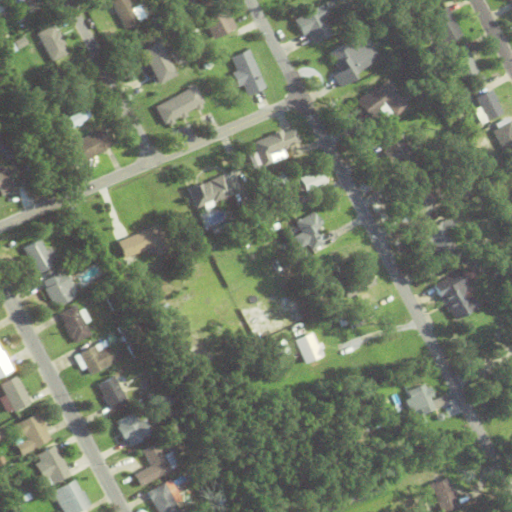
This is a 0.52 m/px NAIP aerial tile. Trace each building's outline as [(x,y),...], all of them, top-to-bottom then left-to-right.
[(28,13),(40,9),(37,0),(16,0),(19,6),(25,4),(28,13)] [(137,5),(143,19),(123,30),(108,1),(110,0),(125,0),(130,9),(137,5)] [(292,20),(321,5),(327,16),(323,18),(324,21),(324,23),(330,35),(312,44),(306,33),(300,36),(292,20)] [(444,45),(436,32),(431,34),(428,28),(433,26),(428,16),(445,7),(461,36),(444,45)] [(212,41),(235,29),(225,8),(202,20),(212,41)] [(150,21),(158,16),(162,23),(154,27),(150,21)] [(141,22),(147,20),(150,26),(145,29),(141,22)] [(55,30),(62,45),(60,46),(65,54),(49,62),(35,34),(50,26),(53,31),(55,30)] [(11,42),(21,37),(25,44),(15,49),(11,42)] [(369,51),(375,61),(350,76),(353,81),(339,89),(332,77),(338,73),(326,54),(345,42),(347,45),(352,42),(361,56),(369,51)] [(2,47),(11,43),(14,51),(6,55),(2,47)] [(137,53),(154,44),(172,78),(154,87),(137,53)] [(430,49),(439,44),(441,49),(432,54),(430,49)] [(446,53),(464,44),(471,59),(470,60),(477,74),(460,82),(446,53)] [(245,97),(240,86),(234,88),(228,74),(233,72),(227,58),(246,50),(263,89),(245,97)] [(202,66),(209,62),(211,67),(204,70),(202,66)] [(79,75),(85,85),(81,86),(86,95),(76,100),(74,96),(71,97),(64,84),(60,87),(53,74),(70,66),(76,77),(79,75)] [(474,78),(481,75),(483,81),(476,84),(474,78)] [(394,117),(390,113),(384,118),(377,109),(376,110),(383,119),(372,127),(366,118),(364,119),(363,118),(358,121),(352,112),(357,108),(352,102),(368,90),(370,92),(386,80),(406,108),(394,117)] [(185,117),(180,119),(178,116),(171,121),(172,124),(167,127),(165,124),(162,126),(153,107),(193,86),(202,103),(199,105),(201,109),(195,112),(193,108),(184,114),(185,117)] [(478,107),(473,98),(490,90),(496,101),(495,101),(501,114),(486,122),(482,115),(476,118),(472,110),(478,107)] [(61,132),(55,120),(63,116),(65,119),(81,111),(85,120),(61,132)] [(491,131),(495,129),(493,124),(506,118),(511,130),(511,155),(505,159),(491,131)] [(287,143),(286,144),(281,146),(280,146),(267,151),(270,159),(260,163),(250,139),(267,132),(266,131),(280,126),(281,129),(292,125),(298,138),(287,143)] [(76,165),(67,148),(78,142),(77,140),(90,133),(90,135),(101,129),(110,147),(76,165)] [(394,165),(389,168),(381,152),(385,150),(378,138),(394,130),(407,153),(415,149),(422,162),(399,175),(394,165)] [(0,141),(8,137),(12,144),(6,147),(8,150),(0,154),(0,141)] [(309,167),(310,168),(317,165),(321,174),(323,173),(325,179),(299,190),(294,179),(289,182),(284,170),(305,161),(308,167),(309,167)] [(0,170),(5,168),(13,187),(0,193),(0,170)] [(511,184),(508,186),(501,174),(511,168),(511,184)] [(227,181),(231,191),(210,200),(208,196),(200,199),(201,202),(194,205),(185,185),(200,178),(200,180),(220,171),(225,182),(227,181)] [(432,210),(415,219),(408,205),(412,203),(401,183),(422,172),(426,179),(431,176),(443,200),(430,207),(432,210)] [(309,247),(305,240),(297,245),(290,233),(299,229),(293,218),(312,208),(319,221),(317,222),(318,225),(316,226),(320,233),(318,234),(321,240),(309,247)] [(209,226),(226,218),(229,226),(212,233),(209,226)] [(439,264),(429,245),(412,254),(405,241),(447,218),(453,230),(447,234),(458,255),(439,264)] [(144,247),(122,255),(115,238),(139,228),(139,226),(155,220),(167,248),(154,253),(153,249),(146,251),(144,247)] [(52,262),(35,272),(20,245),(48,230),(50,234),(40,239),(44,247),(48,244),(54,254),(49,256),(52,262)] [(261,233),(268,230),(274,240),(266,244),(261,233)] [(218,237),(222,235),(228,249),(223,251),(218,237)] [(84,248),(91,244),(94,249),(86,253),(84,248)] [(44,283),(41,278),(62,266),(70,282),(66,284),(71,294),(54,304),(51,298),(49,299),(41,285),(44,283)] [(337,280),(353,273),(353,271),(359,268),(359,269),(367,266),(370,273),(367,275),(370,282),(344,294),(337,280)] [(453,322),(448,313),(446,314),(438,299),(431,286),(452,274),(472,312),(453,322)] [(142,282),(157,276),(163,288),(147,295),(142,282)] [(375,287),(374,277),(363,278),(364,287),(375,287)] [(101,291),(114,284),(123,302),(111,309),(101,291)] [(81,305),(88,318),(83,320),(89,331),(72,340),(69,334),(68,335),(61,321),(62,320),(57,310),(73,301),(76,308),(81,305)] [(115,324),(127,318),(142,346),(131,352),(115,324)] [(318,339),(321,344),(318,346),(321,352),(302,360),(292,336),(309,329),(314,340),(318,339)] [(269,339),(283,335),(288,350),(274,355),(269,339)] [(84,365),(79,368),(71,353),(102,336),(114,357),(88,372),(84,365)] [(0,348),(10,367),(0,372),(0,348)] [(11,406),(4,410),(0,402),(0,392),(3,391),(0,386),(0,379),(14,372),(29,399),(11,408),(11,406)] [(106,400),(105,401),(101,395),(103,394),(95,381),(111,372),(126,398),(110,407),(106,400)] [(428,383),(432,392),(428,394),(430,399),(441,394),(444,402),(421,412),(418,404),(408,408),(403,397),(408,395),(405,388),(422,381),(424,385),(428,383)] [(151,395),(165,388),(172,400),(158,408),(151,395)] [(124,437),(122,439),(115,424),(116,423),(114,418),(131,408),(136,418),(140,416),(149,432),(128,444),(124,437)] [(39,416),(44,425),(43,425),(49,436),(30,446),(30,447),(20,453),(12,437),(17,434),(11,422),(35,410),(39,417),(39,416)] [(132,471),(149,463),(140,447),(155,439),(170,467),(139,483),(132,471)] [(60,455),(68,470),(45,484),(33,461),(38,458),(34,452),(52,442),(59,455),(60,455)] [(467,500),(438,509),(431,488),(429,489),(426,480),(446,474),(450,486),(453,485),(456,493),(464,491),(467,500)] [(81,486),(89,503),(72,511),(62,511),(50,488),(73,476),(79,487),(81,486)] [(173,490),(177,497),(173,499),(179,509),(173,511),(157,511),(150,500),(152,499),(146,488),(163,479),(169,492),(173,490)] [(20,493),(28,489),(31,495),(23,499),(20,493)] [(182,495),(188,492),(192,498),(185,502),(182,495)]
